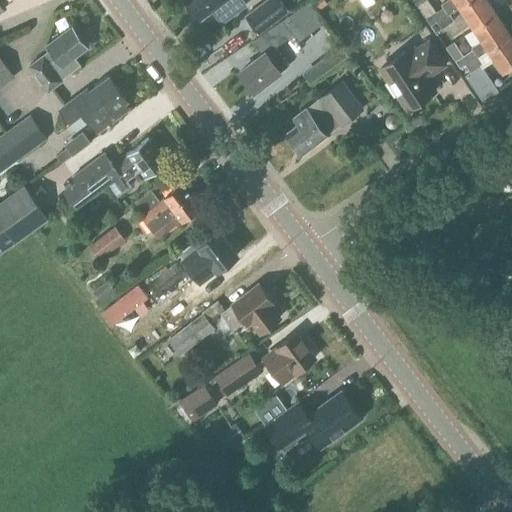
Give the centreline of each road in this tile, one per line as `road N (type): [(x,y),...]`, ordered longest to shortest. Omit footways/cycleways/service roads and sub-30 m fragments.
road 1 (secondary): [(509,511),(304,244)]
road 2 (secondary): [(304,244),(118,0)]
road 3 (residential): [(304,244),(511,106)]
